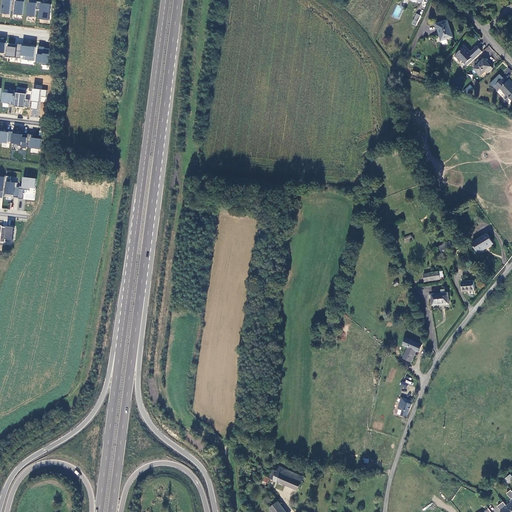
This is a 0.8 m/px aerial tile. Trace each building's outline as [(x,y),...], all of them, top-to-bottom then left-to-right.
[(6,0),(3,0),(2,14),(3,13),(11,14),(11,15),(12,0),(8,0),(9,0),(6,0)] [(20,0),(21,2),(17,1),(15,15),(23,16),(25,0),(22,0),(20,0)] [(33,3),(29,3),(27,16),(36,17),(37,9),(38,2),(33,1),(33,3)] [(40,19),(40,20),(40,19),(49,20),(49,21),(50,21),(52,5),(42,4),(42,2),(38,2),(37,9),(41,10),(40,19)] [(411,24),(416,26),(421,15),(416,13),(411,24)] [(449,24),(437,28),(443,44),(454,40),(449,24)] [(23,45),(18,44),(18,48),(16,47),(16,46),(9,45),(8,57),(21,59),(22,56),(23,45)] [(28,45),(23,45),(22,56),(26,56),(26,60),(35,61),(36,48),(27,46),(28,45)] [(465,46),(460,51),(461,52),(456,58),(461,64),(463,62),(468,67),(483,53),(478,47),(471,54),(469,53),(470,52),(465,46)] [(43,63),(43,65),(51,66),(53,49),(47,49),(47,52),(45,51),(45,47),(39,47),(37,62),(43,63)] [(480,78),(486,73),(488,75),(493,70),(486,61),(474,71),(480,78)] [(505,80),(501,75),(489,85),(493,89),(498,84),(501,88),(500,89),(501,91),(503,90),(509,98),(511,95),(511,83),(511,84),(506,79),(505,80)] [(470,84),(463,91),(467,94),(473,88),(470,84)] [(18,88),(17,97),(16,105),(16,107),(20,107),(20,106),(29,107),(30,100),(27,100),(28,90),(18,89),(18,88)] [(48,90),(34,89),(32,109),(38,110),(39,99),(41,100),(42,97),(47,98),(48,90)] [(9,104),(9,105),(9,104),(11,104),(11,105),(16,105),(17,97),(15,96),(15,91),(9,90),(9,93),(4,93),(3,103),(9,104)] [(14,132),(9,132),(9,133),(5,132),(5,130),(0,129),(0,142),(8,143),(8,142),(13,142),(14,132)] [(23,133),(23,135),(19,134),(19,133),(19,132),(14,132),(13,142),(13,144),(22,145),(22,148),(27,149),(27,147),(29,135),(29,134),(23,133)] [(29,135),(27,147),(31,148),(36,148),(36,149),(42,150),(43,139),(36,139),(36,138),(33,138),(33,135),(29,135)] [(11,182),(12,177),(6,176),(6,177),(5,187),(7,187),(6,196),(12,197),(12,195),(14,195),(14,198),(19,198),(20,188),(18,187),(18,183),(11,182)] [(19,199),(23,199),(24,190),(30,191),(31,188),(36,189),(35,190),(36,190),(37,179),(25,178),(24,187),(20,186),(20,188),(19,198),(19,199)] [(15,228),(7,227),(7,228),(2,227),(1,242),(6,243),(6,239),(13,240),(15,228)] [(403,238),(405,243),(413,239),(411,234),(403,238)] [(473,243),(478,252),(493,244),(487,235),(473,243)] [(449,243),(438,248),(440,253),(452,248),(449,243)] [(422,274),(422,282),(439,281),(439,273),(422,274)] [(474,291),(474,280),(461,281),(462,291),(474,291)] [(431,307),(448,306),(447,294),(427,296),(428,301),(431,301),(431,307)] [(419,352),(422,344),(406,337),(403,344),(408,347),(402,359),(410,364),(416,351),(419,352)] [(400,417),(407,419),(413,404),(402,400),(398,410),(402,412),(400,417)] [(270,478),(299,491),(304,478),(280,467),(279,469),(276,468),(275,470),(274,470),(273,471),(270,478)] [(286,511),(279,502),(270,509),(272,511),(286,511)] [(511,511),(509,509),(508,509),(506,506),(505,505),(503,502),(496,506),(499,511),(511,511)]
